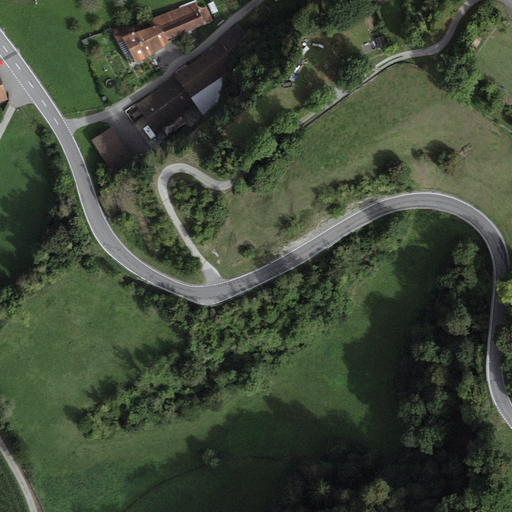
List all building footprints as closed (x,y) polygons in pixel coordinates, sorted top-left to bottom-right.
[(122,37),(159,24),(167,40),(205,24),(196,2),(127,26),(112,29),(117,39),(122,37)] [(159,24),(122,37),(136,65),(170,44),(167,40),(159,24)] [(220,42),(175,77),(190,99),(220,78),(215,72),(232,60),(228,54),(248,37),(237,24),(218,41),(220,42)] [(175,77),(137,104),(153,128),(191,100),(190,99),(175,77)] [(227,88),(220,78),(190,99),(191,100),(203,117),(227,88)] [(112,127),(90,140),(108,168),(129,155),(112,127)]
